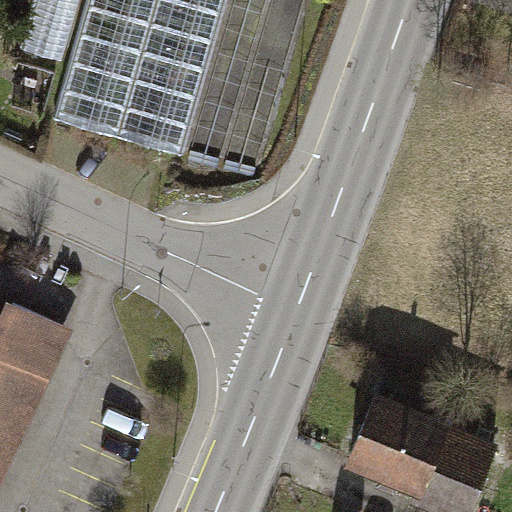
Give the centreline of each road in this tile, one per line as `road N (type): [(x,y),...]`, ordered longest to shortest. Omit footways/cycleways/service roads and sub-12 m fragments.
road 1 (primary): [(297,314),(409,0)]
road 2 (residential): [(297,314),(127,249),(0,188)]
road 3 (primary): [(209,511),(297,314)]
